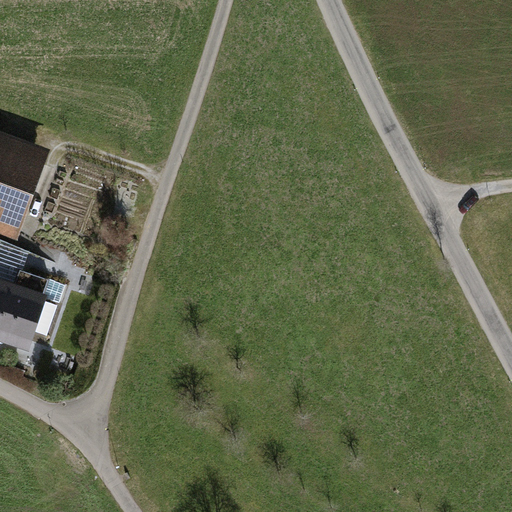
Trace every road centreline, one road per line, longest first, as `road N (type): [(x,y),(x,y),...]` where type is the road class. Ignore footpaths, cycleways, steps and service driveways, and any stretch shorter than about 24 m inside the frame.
road 1 (residential): [(226,0),(109,372),(80,438)]
road 2 (unclassified): [(511,359),(329,0)]
